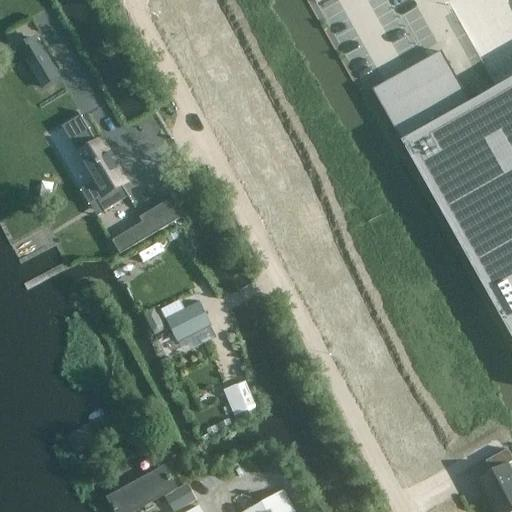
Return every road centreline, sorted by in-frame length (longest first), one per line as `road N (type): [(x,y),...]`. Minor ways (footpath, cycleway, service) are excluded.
road 1 (unclassified): [(402,511),(125,0)]
road 2 (unknown): [(311,511),(276,473),(210,511)]
